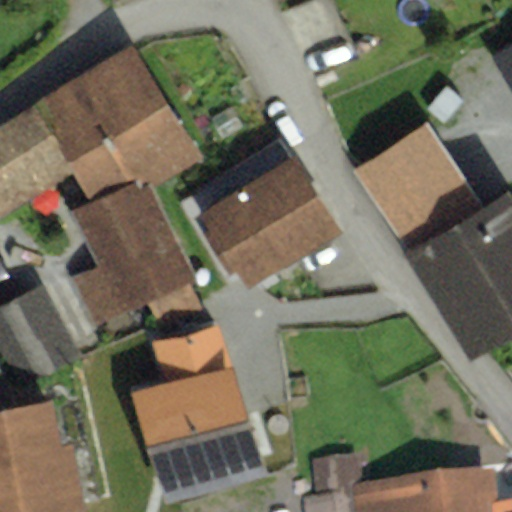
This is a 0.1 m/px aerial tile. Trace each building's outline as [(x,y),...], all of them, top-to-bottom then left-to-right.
[(140,46),(36,101),(84,191),(188,136),(140,46)] [(511,47),(498,56),(511,78),(511,47)] [(444,128),(375,175),(503,364),(511,357),(511,192),(495,204),(444,128)] [(291,144),(190,202),(233,275),(334,216),(291,144)] [(172,175),(95,207),(114,252),(94,268),(113,312),(213,271),(172,175)] [(44,265),(0,287),(0,316),(22,358),(77,330),(44,265)] [(172,365),(128,377),(159,492),(292,456),(255,321),(167,345),(172,365)] [(99,372),(0,389),(0,493),(3,511),(27,511),(120,497),(99,372)] [(511,511),(511,474),(488,477),(491,511),(511,511)] [(491,511),(488,477),(343,491),(345,511),(491,511)] [(342,511),(342,503),(290,506),(290,511),(342,511)]
